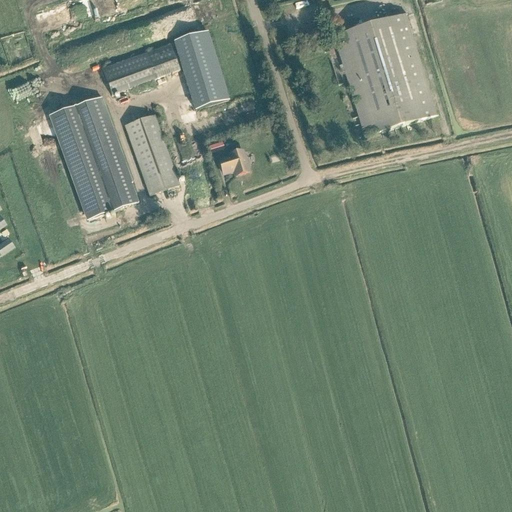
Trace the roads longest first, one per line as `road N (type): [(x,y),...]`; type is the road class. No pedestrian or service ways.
road 1 (unclassified): [(92,263),(309,181),(252,0)]
road 2 (track): [(309,181),(511,137)]
